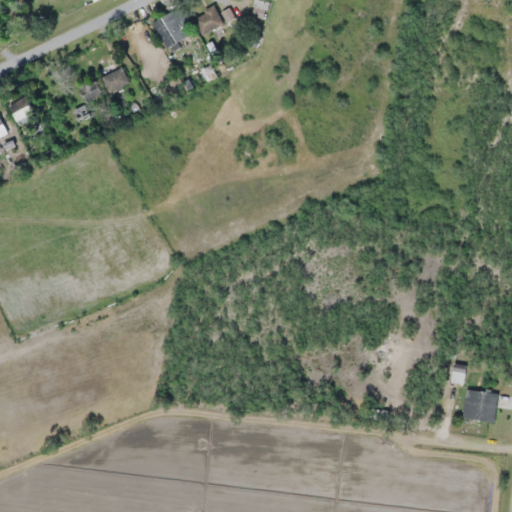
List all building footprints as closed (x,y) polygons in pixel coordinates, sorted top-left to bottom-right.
[(224,24),(216,6),(193,16),(201,35),(224,24)] [(154,22),(169,49),(182,42),(167,15),(154,22)] [(107,92),(130,85),(124,68),(101,76),(107,92)] [(86,102),(103,94),(95,78),(78,86),(86,102)] [(37,115),(26,96),(9,105),(19,124),(37,115)] [(451,380),(463,383),(468,366),(456,362),(451,380)] [(463,418),(495,421),(498,393),(466,389),(463,418)] [(388,411),(368,407),(366,416),(386,420),(388,411)]
